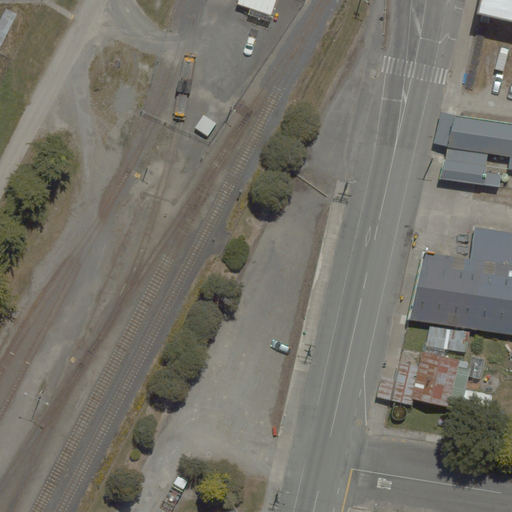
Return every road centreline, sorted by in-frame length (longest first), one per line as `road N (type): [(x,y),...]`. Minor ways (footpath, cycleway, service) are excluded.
road 1 (secondary): [(324,464),(422,0)]
road 2 (residential): [(0,203),(95,0)]
road 3 (residential): [(324,464),(511,493)]
